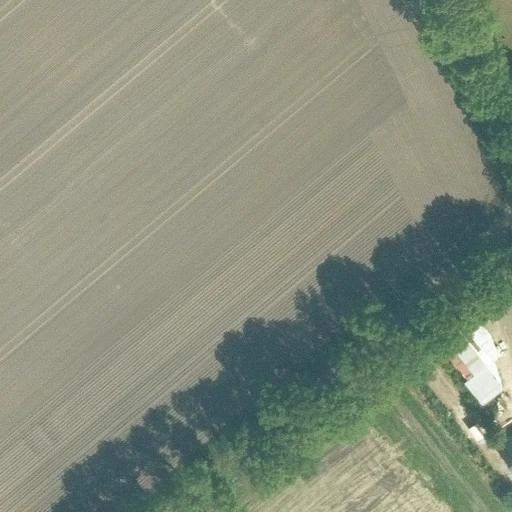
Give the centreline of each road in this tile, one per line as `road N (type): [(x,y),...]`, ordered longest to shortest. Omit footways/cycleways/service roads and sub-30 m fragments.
road 1 (unclassified): [(160,511),(472,250),(508,209),(511,185)]
road 2 (unclassified): [(511,160),(433,0)]
